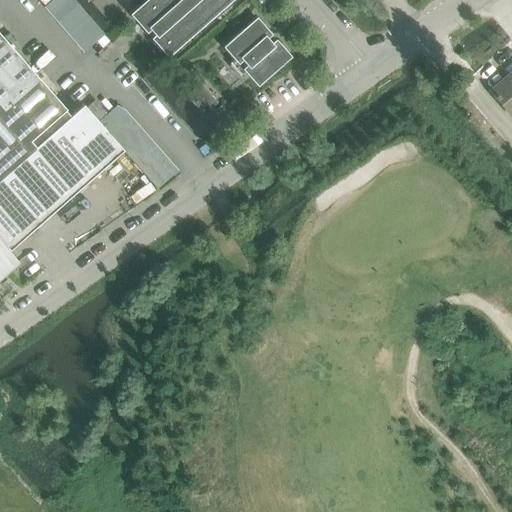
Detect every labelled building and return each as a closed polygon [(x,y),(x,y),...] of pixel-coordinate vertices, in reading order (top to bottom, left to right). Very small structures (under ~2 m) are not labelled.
[(203,30),(177,0),(151,0),(133,17),(170,59),(203,30)] [(237,0),(236,0),(177,0),(203,30),(237,0)] [(289,60),(254,20),(224,47),(235,60),(230,65),(243,79),(248,74),(259,87),(289,60)] [(0,180),(71,117),(0,36),(0,180)] [(510,116),(511,114),(511,73),(489,92),(510,116)] [(6,255),(123,152),(83,107),(71,117),(0,180),(0,276),(14,264),(6,255)] [(220,108),(206,121),(223,140),(237,128),(220,108)]
